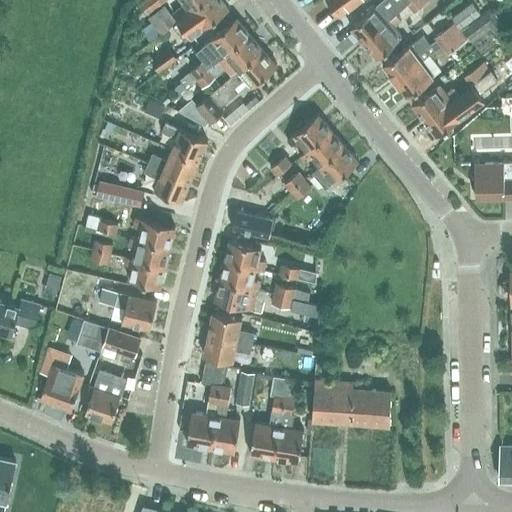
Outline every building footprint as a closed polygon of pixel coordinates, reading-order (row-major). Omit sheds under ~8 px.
[(145,0),(142,3),(149,13),(165,0),(145,0)] [(224,0),(205,0),(174,24),(187,40),(204,27),(230,7),(224,0)] [(179,19),(204,0),(183,0),(186,3),(174,12),(179,19)] [(329,0),(340,13),(357,0),(329,0)] [(380,0),(377,4),(351,26),(364,41),(390,19),(397,12),(396,12),(408,2),(411,0),(380,0)] [(426,0),(411,0),(408,2),(415,10),(426,0)] [(427,16),(443,6),(438,0),(435,0),(422,8),(427,16)] [(474,2),(453,18),(461,29),(463,27),(471,21),(473,20),(482,13),(474,2)] [(173,20),(163,7),(150,17),(160,30),(173,20)] [(403,34),(401,32),(408,25),(397,12),(390,19),(364,41),(378,56),(403,34)] [(220,58),(250,33),(237,17),(202,46),(208,54),(213,50),(220,58)] [(471,21),(463,27),(469,36),(480,28),(473,20),(471,21)] [(441,44),(460,29),(455,22),(436,36),(441,44)] [(467,38),(460,29),(441,44),(445,48),(448,53),(467,38)] [(395,78),(429,53),(441,44),(436,36),(430,41),(423,32),(410,42),(407,39),(380,59),(395,78)] [(233,74),(263,48),(250,33),(220,58),(211,66),(196,78),(203,86),(226,66),(233,74)] [(433,58),(445,48),(441,44),(429,53),(395,78),(407,95),(442,69),(433,58)] [(170,47),(153,60),(160,69),(177,57),(170,47)] [(277,64),(263,48),(233,74),(198,104),(211,120),(223,109),(220,105),(237,90),(234,86),(245,77),(252,85),(277,64)] [(196,78),(211,66),(204,58),(190,70),(196,78)] [(472,83),(491,69),(485,61),(466,75),(472,83)] [(511,71),(481,93),(487,102),(511,85),(511,71)] [(182,80),(175,87),(179,92),(187,86),(182,80)] [(424,118),(452,98),(460,92),(455,86),(448,92),(440,82),(412,102),(424,118)] [(464,114),(456,104),(464,98),(460,92),(452,98),(424,118),(436,134),(464,114)] [(256,94),(247,102),(250,107),(260,98),(256,94)] [(148,98),(144,108),(158,113),(162,103),(148,98)] [(308,150),(333,128),(319,112),(287,139),(293,146),(299,140),(308,150)] [(115,123),(107,119),(104,127),(112,131),(115,123)] [(179,133),(172,148),(200,160),(209,139),(167,121),(162,131),(173,135),(174,131),(179,133)] [(321,164),(345,143),(333,128),(308,150),(301,156),(306,161),(313,155),(321,164)] [(110,140),(103,156),(129,167),(136,151),(110,140)] [(359,159),(345,143),(321,164),(321,165),(314,171),(327,186),(359,159)] [(191,180),(200,160),(172,148),(166,161),(162,159),(163,156),(153,152),(149,161),(191,180)] [(278,173),(291,161),(284,153),(271,165),(278,173)] [(511,159),(475,161),(476,197),(511,196),(511,159)] [(182,200),(191,180),(149,161),(145,171),(155,175),(157,171),(161,173),(155,188),(182,200)] [(292,189),(305,178),(299,170),(285,181),(292,189)] [(140,203),(143,188),(99,177),(95,192),(140,203)] [(312,185),(305,178),(292,189),(299,197),(312,185)] [(275,216),(238,207),(233,227),(270,236),(275,216)] [(142,226),(139,238),(171,246),(176,226),(137,216),(135,224),(142,226)] [(99,227),(117,232),(120,222),(102,217),(99,227)] [(97,237),(94,248),(112,252),(115,242),(97,237)] [(166,265),(171,246),(139,238),(139,239),(131,237),(130,244),(137,246),(135,258),(166,265)] [(230,239),(225,259),(264,268),(266,261),(259,259),(262,247),(230,239)] [(110,262),(112,252),(94,248),(91,257),(110,262)] [(161,287),(166,265),(135,258),(134,259),(127,257),(125,264),(133,266),(129,279),(161,287)] [(264,269),(264,268),(225,259),(220,278),(260,288),(261,282),(254,280),(257,267),(264,269)] [(279,272),(296,276),(299,266),(282,262),(279,272)] [(511,294),(511,306),(511,305),(511,269),(510,269),(510,280),(503,280),(504,294),(511,294)] [(267,290),(259,289),(260,288),(220,278),(215,299),(262,311),(267,290)] [(277,281),(274,292),(291,296),(294,286),(277,281)] [(105,285),(101,299),(126,305),(122,319),(151,326),(158,299),(105,285)] [(289,306),(291,296),(274,292),(272,302),(289,306)] [(0,297),(0,330),(12,334),(16,321),(34,327),(41,302),(23,296),(20,303),(0,297)] [(291,296),(289,306),(303,309),(305,299),(291,296)] [(212,311),(208,332),(253,341),(254,331),(244,329),(243,332),(239,332),(242,316),(212,311)] [(101,350),(109,326),(85,318),(77,342),(101,350)] [(105,343),(135,354),(141,336),(111,325),(105,343)] [(251,351),(253,341),(208,332),(204,354),(233,360),(236,344),(240,345),(240,349),(251,351)] [(224,365),(202,361),(199,379),(221,383),(224,365)] [(52,363),(41,397),(72,408),(84,374),(52,363)] [(95,384),(86,411),(112,420),(121,393),(110,389),(115,372),(101,367),(95,384)] [(254,372),(241,370),(236,401),(249,403),(254,372)] [(354,381),(316,378),(313,419),(390,424),(393,389),(354,386),(354,381)] [(211,447),(217,414),(221,384),(210,383),(205,412),(193,410),(187,443),(211,447)] [(240,418),(227,416),(232,386),(221,384),(217,414),(211,447),(235,451),(240,418)] [(274,457),(280,424),(285,394),(274,392),(269,422),(255,420),(250,453),(274,457)] [(299,461),(304,428),(291,426),(295,396),(285,394),(280,424),(274,457),(299,461)] [(511,479),(511,444),(502,444),(501,479),(511,479)] [(0,455),(0,498),(7,500),(16,459),(0,455)] [(185,511),(144,503),(140,511),(185,511)]
